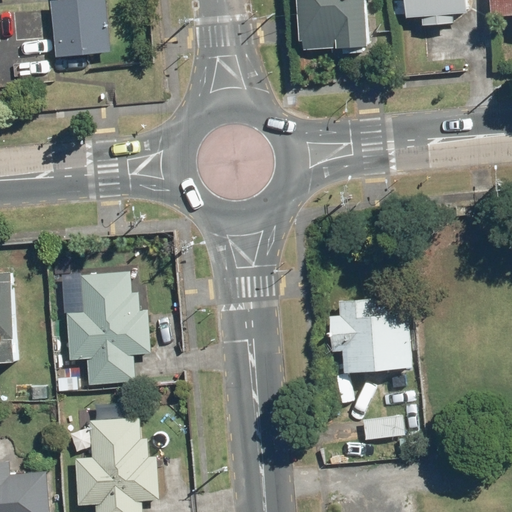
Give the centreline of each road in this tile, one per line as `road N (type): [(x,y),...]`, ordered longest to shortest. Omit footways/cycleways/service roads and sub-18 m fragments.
road 1 (tertiary): [(267,511),(244,214)]
road 2 (secondary): [(293,152),(511,130)]
road 3 (secondary): [(0,175),(180,162)]
